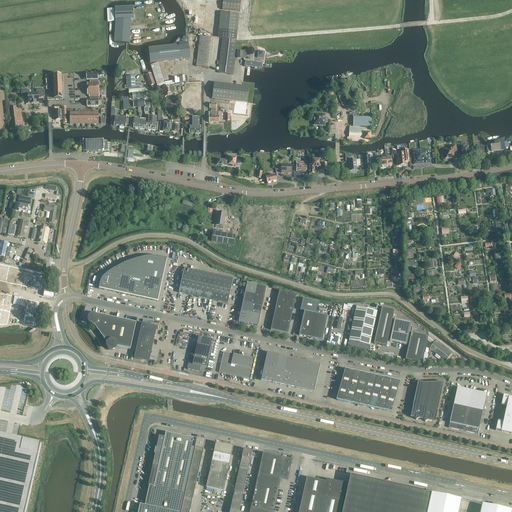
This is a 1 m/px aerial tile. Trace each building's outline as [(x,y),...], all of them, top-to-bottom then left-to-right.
[(230,0),(223,0),(222,10),(240,12),(241,1),(230,0)] [(115,42),(129,43),(130,30),(131,19),(133,19),(133,7),(114,8),(115,20),(116,20),(115,42)] [(236,40),(239,14),(220,12),(217,38),(236,40)] [(209,68),(213,38),(199,36),(196,67),(209,68)] [(221,48),(218,73),(232,75),(235,48),(236,44),(222,42),(221,48)] [(189,44),(148,48),(150,63),(190,59),(189,44)] [(151,65),(157,86),(164,84),(158,63),(151,65)] [(53,83),(61,83),(61,75),(53,75),(53,83)] [(145,93),(144,87),(140,88),(140,82),(136,82),(136,86),(135,86),(134,76),(126,77),(127,86),(125,86),(125,89),(129,89),(129,90),(127,90),(128,94),(145,93)] [(99,80),(90,81),(90,83),(87,83),(87,89),(99,89),(99,80)] [(53,83),(54,91),(62,91),(61,83),(53,83)] [(214,83),(212,98),(230,101),(247,103),(249,87),(214,83)] [(163,87),(165,97),(174,95),(172,85),(163,87)] [(36,93),(33,93),(33,104),(36,103),(39,103),(39,97),(41,97),(42,97),(42,96),(45,96),(45,89),(36,90),(36,93)] [(89,97),(99,97),(99,89),(87,89),(87,95),(89,95),(89,97)] [(33,104),(33,93),(30,93),(30,90),(21,90),(21,97),(22,97),(25,97),(25,98),(25,97),(28,97),(28,103),(31,103),(31,104),(33,104)] [(54,91),(54,99),(62,99),(62,91),(54,91)] [(99,106),(99,98),(90,98),(90,100),(87,100),(87,107),(99,106)] [(230,101),(229,113),(246,115),(247,103),(230,101)] [(10,103),(14,136),(19,135),(19,134),(19,133),(18,126),(23,126),(21,110),(16,111),(15,104),(16,104),(16,103),(15,103),(15,102),(10,103)] [(114,126),(119,126),(120,118),(114,117),(115,108),(111,108),(111,123),(114,124),(114,126)] [(211,113),(209,113),(209,123),(219,123),(219,113),(216,113),(216,109),(211,109),(211,113)] [(230,121),(230,113),(226,113),(226,116),(220,116),(220,121),(230,121)] [(313,125),(325,126),(325,123),(328,123),(328,117),(325,117),(325,114),(314,114),(313,125)] [(353,127),(371,127),(371,118),(353,118),(353,127)] [(170,132),(171,124),(171,123),(172,121),(167,120),(166,124),(160,123),(159,132),(169,133),(169,132),(170,132)] [(170,132),(173,133),(173,134),(175,134),(176,133),(179,133),(180,125),(180,123),(176,123),(176,125),(171,124),(170,132)] [(347,141),(345,141),(344,144),(349,145),(349,141),(364,142),(364,140),(371,140),(371,133),(371,128),(364,128),(363,128),(349,127),(349,138),(347,137),(347,141)] [(494,144),(486,145),(488,153),(495,152),(496,153),(497,152),(503,150),(504,147),(504,143),(503,140),(494,142),(494,144)] [(83,145),(84,151),(104,151),(103,141),(80,141),(80,145),(83,145)] [(469,156),(467,147),(466,147),(465,143),(460,144),(462,157),(465,156),(465,157),(468,157),(468,156),(469,156)] [(456,151),(455,145),(449,146),(450,149),(447,149),(447,148),(442,149),(443,153),(444,153),(445,159),(454,158),(453,152),(456,151)] [(402,154),(397,154),(398,166),(406,165),(406,162),(409,162),(408,150),(401,151),(402,154)] [(422,163),(421,150),(413,151),(414,164),(419,164),(419,163),(422,163)] [(425,150),(421,150),(422,163),(424,163),(430,163),(428,150),(428,151),(425,151),(425,150)] [(351,154),(345,155),(346,161),(349,161),(350,171),(357,170),(356,166),(360,166),(360,160),(352,161),(352,158),(351,158),(351,154)] [(366,156),(365,156),(366,164),(367,164),(368,168),(374,168),(373,159),(372,156),(366,156)] [(227,166),(227,165),(229,165),(235,167),(236,159),(230,158),(229,162),(228,161),(218,160),(217,165),(227,166)] [(309,165),(309,174),(315,175),(315,169),(320,169),(320,161),(312,160),(312,165),(309,165)] [(297,165),(296,172),(306,172),(307,162),(297,162),(297,163),(296,163),(296,165),(297,165)] [(287,173),(291,173),(292,165),(281,165),(281,173),(285,173),(287,173)] [(266,177),(267,183),(276,181),(275,175),(266,177)] [(46,193),(45,198),(59,201),(60,195),(46,193)] [(16,202),(14,211),(19,212),(20,208),(22,209),(23,206),(28,207),(29,205),(30,205),(31,199),(19,197),(18,202),(16,202)] [(57,207),(45,205),(44,211),(47,211),(46,217),(50,218),(49,223),(55,224),(57,207)] [(218,212),(215,225),(223,226),(226,214),(218,212)] [(29,222),(21,220),(17,236),(23,237),(25,227),(28,227),(29,222)] [(14,223),(11,222),(8,234),(14,236),(17,226),(14,225),(14,223)] [(38,242),(47,244),(50,229),(41,227),(38,242)] [(213,232),(211,242),(233,245),(235,235),(213,232)] [(333,254),(334,250),(339,251),(340,246),(331,244),(329,253),(333,254)] [(5,256),(12,258),(14,249),(8,248),(7,247),(5,256)] [(350,255),(354,256),(355,252),(350,252),(350,249),(344,248),(343,253),(347,254),(346,258),(349,259),(350,255)] [(453,257),(458,261),(462,255),(456,252),(453,257)] [(142,276),(152,278),(156,259),(153,258),(153,257),(146,257),(146,260),(142,276)] [(156,259),(152,278),(162,281),(167,259),(157,257),(156,259)] [(132,278),(141,280),(142,276),(146,260),(142,259),(143,258),(136,260),(132,278)] [(131,280),(132,278),(136,260),(131,261),(125,264),(123,268),(121,278),(131,280)] [(0,264),(0,281),(5,282),(9,266),(0,264)] [(45,271),(52,273),(54,266),(47,264),(45,271)] [(9,266),(5,282),(23,286),(26,270),(9,266)] [(111,280),(120,283),(121,278),(123,268),(120,268),(120,266),(113,270),(111,280)] [(179,293),(195,297),(201,272),(184,268),(179,293)] [(26,270),(23,286),(40,290),(44,274),(26,270)] [(108,291),(111,280),(113,270),(107,274),(103,278),(101,280),(100,283),(100,285),(101,286),(101,288),(103,289),(103,290),(108,291)] [(217,276),(201,272),(195,297),(212,300),(217,276)] [(138,297),(147,299),(152,278),(142,276),(141,280),(138,297)] [(233,279),(217,276),(212,300),(228,304),(233,279)] [(118,293),(128,295),(131,280),(121,278),(120,283),(118,293)] [(128,295),(138,297),(141,280),(132,278),(131,280),(128,295)] [(152,278),(147,299),(158,302),(162,281),(152,278)] [(108,291),(118,293),(120,283),(111,280),(108,291)] [(247,283),(245,293),(255,295),(257,285),(247,283)] [(257,285),(255,295),(264,297),(267,287),(257,285)] [(279,291),(278,298),(286,300),(288,293),(279,291)] [(245,293),(243,302),(253,305),(255,295),(245,293)] [(296,295),(288,293),(286,300),(289,300),(295,302),(296,295)] [(255,295),(253,305),(262,307),(264,297),(255,295)] [(276,304),(282,305),(288,307),(289,300),(286,300),(278,298),(276,304)] [(304,312),(299,336),(311,338),(316,314),(319,302),(303,299),(300,311),(304,312)] [(243,302),(241,312),(250,314),(253,305),(243,302)] [(253,305),(250,314),(260,317),(262,307),(253,305)] [(282,305),(281,312),(292,314),(294,308),(288,307),(282,305)] [(348,347),(368,351),(377,311),(356,307),(348,347)] [(382,308),(374,344),(386,347),(387,341),(391,324),(394,311),(382,308)] [(238,322),(248,324),(250,314),(241,312),(238,322)] [(279,318),(285,320),(291,321),(292,314),(281,312),(279,318)] [(0,324),(6,325),(7,320),(8,316),(0,314),(0,324)] [(91,325),(94,325),(107,343),(107,346),(107,348),(109,350),(111,350),(114,350),(116,349),(117,347),(130,350),(136,323),(94,314),(94,315),(92,315),(90,316),(88,318),(88,321),(89,323),(91,325)] [(250,314),(248,324),(258,326),(260,317),(250,314)] [(316,314),(311,338),(322,341),(328,317),(316,314)] [(23,323),(23,325),(33,325),(35,317),(25,315),(23,323)] [(272,324),(281,325),(283,326),(285,320),(279,318),(273,317),(272,324)] [(391,324),(387,341),(390,341),(390,342),(406,346),(406,345),(409,346),(411,333),(409,333),(411,324),(394,320),(394,324),(391,324)] [(142,324),(140,332),(155,335),(157,327),(142,324)] [(270,330),(279,332),(281,325),(272,324),(270,330)] [(281,325),(279,332),(288,334),(289,327),(283,326),(281,325)] [(140,332),(138,341),(153,344),(155,335),(140,332)] [(422,364),(428,337),(411,333),(409,346),(405,360),(422,364)] [(428,341),(433,345),(430,349),(446,361),(452,353),(429,335),(428,341)] [(189,360),(187,369),(199,371),(200,367),(206,368),(212,340),(198,337),(193,360),(189,360)] [(153,344),(138,341),(135,357),(140,358),(142,360),(144,359),(149,360),(153,344)] [(219,373),(249,379),(251,369),(253,359),(233,355),(223,353),(219,373)] [(267,353),(264,367),(276,369),(279,355),(267,353)] [(276,369),(283,371),(286,357),(279,355),(276,369)] [(283,371),(290,372),(293,358),(286,357),(283,371)] [(290,372),(286,386),(314,392),(320,364),(293,358),(290,372)] [(261,380),(273,383),(276,369),(264,367),(261,380)] [(273,383),(280,385),(283,371),(276,369),(273,383)] [(280,385),(286,386),(290,372),(283,371),(280,385)] [(344,372),(342,380),(350,383),(352,373),(352,374),(344,372)] [(349,386),(356,388),(357,388),(360,375),(352,373),(350,383),(349,386)] [(364,390),(368,377),(360,375),(357,388),(364,390)] [(364,390),(372,392),(372,391),(376,379),(376,378),(376,379),(368,377),(364,390)] [(372,391),(380,394),(380,393),(384,380),(383,380),(383,381),(376,379),(372,391)] [(342,380),(339,389),(347,391),(349,386),(350,383),(342,380)] [(380,393),(388,395),(392,382),(391,382),(384,380),(380,393)] [(392,382),(388,395),(396,397),(399,384),(392,382)] [(426,422),(427,421),(433,422),(435,422),(443,383),(424,384),(418,382),(410,417),(412,417),(415,418),(415,419),(416,420),(417,420),(418,419),(424,420),(424,421),(425,422),(426,422)] [(345,400),(353,402),(356,388),(349,386),(347,391),(345,400)] [(353,401),(360,403),(364,390),(357,388),(356,388),(353,402),(353,401)] [(457,388),(456,394),(471,397),(472,391),(457,388)] [(337,398),(345,400),(347,391),(339,389),(337,398)] [(361,403),(368,405),(372,392),(364,390),(360,403),(361,403)] [(369,405),(376,407),(380,394),(372,391),(372,392),(368,405),(369,405)] [(486,394),(472,391),(471,397),(485,400),(486,394)] [(377,406),(384,409),(388,395),(380,393),(380,394),(376,407),(377,406)] [(471,397),(456,394),(455,400),(469,403),(471,397)] [(388,395),(384,409),(384,408),(392,410),(396,397),(388,395)] [(511,433),(511,397),(509,396),(504,395),(503,395),(501,406),(506,407),(503,422),(498,421),(495,430),(496,430),(511,433)] [(485,400),(471,397),(469,403),(484,406),(485,400)] [(469,403),(455,400),(453,405),(468,409),(469,403)] [(484,406),(469,403),(468,409),(483,412),(484,406)] [(468,409),(453,405),(452,411),(467,415),(468,409)] [(483,412),(468,409),(467,415),(481,418),(483,412)] [(467,415),(452,411),(451,417),(465,420),(467,415)] [(481,418),(467,415),(465,420),(480,424),(481,418)] [(465,420),(451,417),(449,423),(464,426),(465,420)] [(480,424),(465,420),(464,426),(479,430),(480,424)] [(464,426),(449,423),(448,428),(463,431),(464,426)] [(479,430),(464,426),(463,431),(478,434),(479,430)] [(140,505),(138,511),(179,511),(196,439),(166,433),(165,438),(159,436),(156,448),(155,448),(154,454),(155,454),(148,486),(149,486),(145,506),(140,505)] [(0,511),(24,511),(40,444),(0,434),(0,511)] [(197,439),(195,448),(203,450),(205,441),(197,439)] [(216,444),(214,452),(222,454),(224,445),(216,444)] [(224,445),(222,454),(231,456),(233,447),(224,445)] [(195,448),(193,457),(201,459),(203,450),(195,448)] [(243,450),(241,458),(250,460),(252,452),(243,450)] [(214,452),(212,461),(220,463),(222,454),(214,452)] [(249,511),(273,511),(281,478),(288,479),(290,469),(291,465),(292,464),(291,462),(292,460),(274,456),(263,453),(249,511)] [(222,454),(220,463),(229,465),(231,456),(222,454)] [(193,457),(191,466),(200,468),(201,459),(193,457)] [(241,458),(240,467),(248,469),(250,460),(241,458)] [(212,461),(210,470),(219,472),(220,463),(212,461)] [(220,463),(219,472),(227,474),(229,465),(220,463)] [(191,466),(189,475),(198,476),(200,468),(191,466)] [(240,467),(238,476),(246,478),(248,469),(240,467)] [(210,470),(208,478),(217,480),(219,472),(210,470)] [(219,472),(217,480),(226,482),(227,474),(219,472)] [(189,475),(187,483),(196,485),(198,476),(189,475)] [(238,476),(236,484),(245,486),(246,478),(238,476)] [(350,476),(342,511),(427,511),(431,493),(350,476)] [(206,487),(215,489),(217,480),(208,478),(206,487)] [(340,511),(345,489),(341,483),(326,480),(326,482),(306,478),(298,511),(340,511)] [(217,480),(215,489),(223,491),(226,482),(217,480)] [(187,483),(185,492),(194,494),(196,485),(187,483)] [(236,484),(234,494),(243,496),(245,486),(236,484)] [(185,492),(183,500),(192,502),(194,494),(185,492)] [(511,511),(482,504),(480,511),(458,511),(461,500),(431,493),(427,511),(511,511)] [(234,494),(232,502),(241,504),(243,496),(234,494)] [(183,500),(181,508),(190,510),(192,502),(183,500)] [(232,502),(230,510),(238,511),(241,504),(232,502)]
